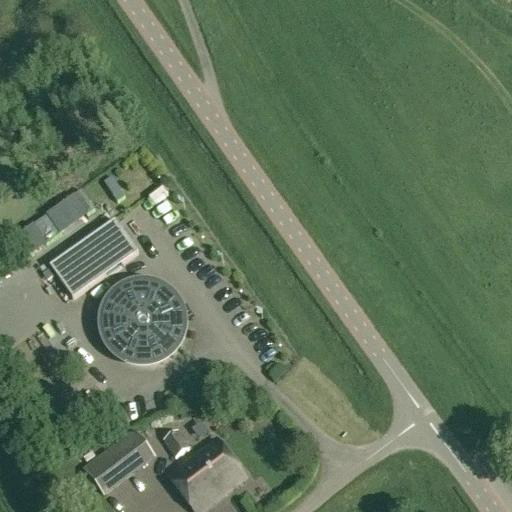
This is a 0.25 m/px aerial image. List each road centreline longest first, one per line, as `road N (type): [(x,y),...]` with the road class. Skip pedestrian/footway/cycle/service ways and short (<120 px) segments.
road 1 (tertiary): [(133,0),(424,416)]
road 2 (residential): [(301,511),(424,416)]
road 3 (track): [(224,133),(186,0)]
